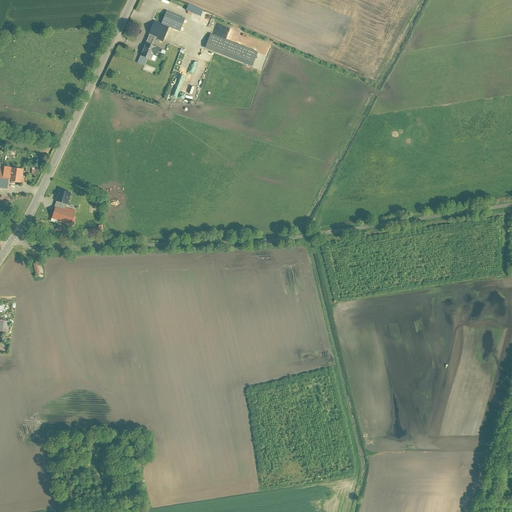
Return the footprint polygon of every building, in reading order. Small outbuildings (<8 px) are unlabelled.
[(190,4),(187,10),(202,16),(205,10),(190,4)] [(164,41),(170,27),(181,31),(186,18),(168,10),(163,23),(156,20),(138,63),(145,65),(148,58),(152,60),(154,55),(159,56),(162,48),(153,44),(156,36),(158,37),(157,38),(164,41)] [(212,33),(206,49),(254,67),(260,51),(212,33)] [(186,58),(174,99),(189,103),(200,64),(197,63),(198,62),(186,58)] [(0,188),(10,189),(11,181),(23,182),(26,168),(0,164),(0,188)] [(34,165),(33,172),(37,173),(38,171),(42,171),(43,166),(34,165)] [(61,189),(51,220),(58,223),(59,221),(72,225),(77,211),(67,207),(68,204),(72,193),(61,189)] [(3,195),(0,200),(8,205),(11,200),(3,195)] [(88,229),(89,237),(98,235),(97,227),(88,229)] [(0,331),(9,333),(11,320),(0,319),(0,331)]
